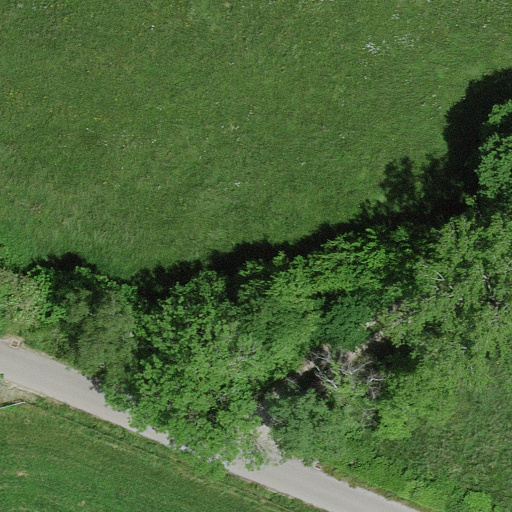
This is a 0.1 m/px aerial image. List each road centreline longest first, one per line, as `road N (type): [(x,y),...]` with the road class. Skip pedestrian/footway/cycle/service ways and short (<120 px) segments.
road 1 (unclassified): [(0,359),(359,511)]
road 2 (track): [(236,461),(337,358),(511,275)]
